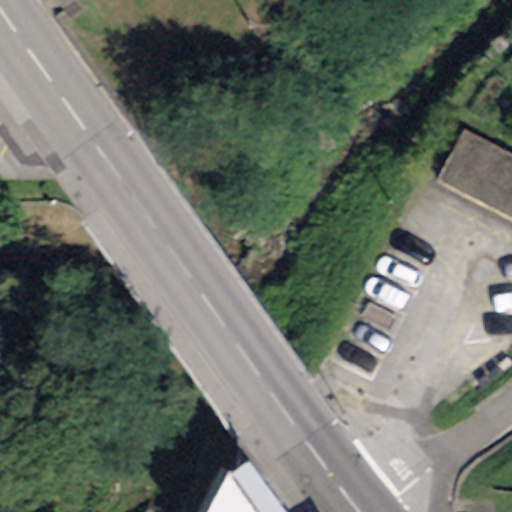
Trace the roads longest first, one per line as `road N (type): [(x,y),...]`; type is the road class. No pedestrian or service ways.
road 1 (primary): [(356,511),(0,12)]
road 2 (residential): [(362,511),(511,406)]
